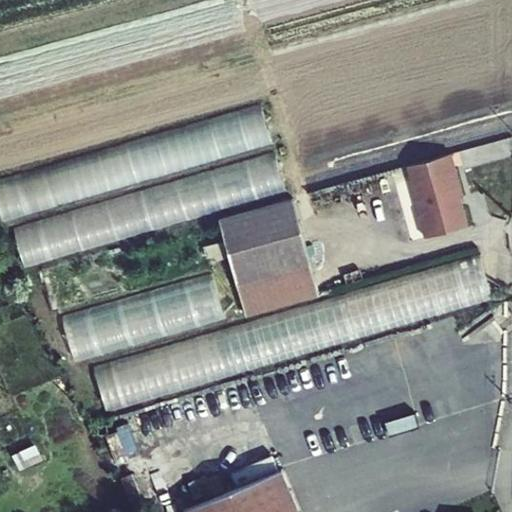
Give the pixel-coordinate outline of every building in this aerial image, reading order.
[(267,109),(0,174),(0,196),(5,215),(277,148),(267,109)] [(281,157),(17,221),(27,260),(291,196),(281,157)] [(467,200),(454,157),(409,170),(424,217),(419,218),(426,241),(470,228),(461,201),(467,200)] [(319,297),(293,202),(220,222),(246,317),(319,297)] [(109,405),(499,303),(487,258),(97,360),(109,405)] [(218,275),(66,314),(77,358),(229,320),(218,275)] [(286,511),(279,488),(235,502),(237,511),(286,511)]
